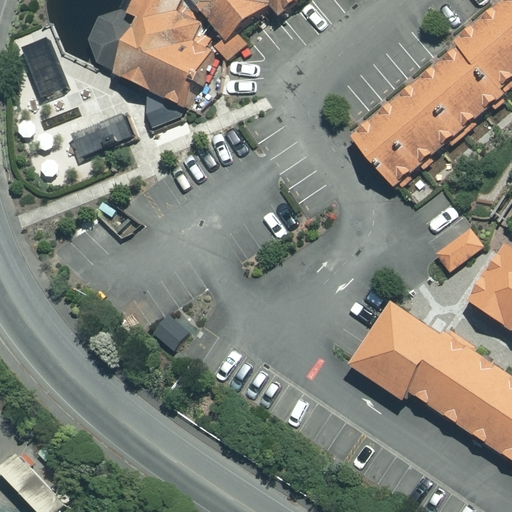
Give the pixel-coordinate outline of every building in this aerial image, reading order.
[(182,0),(149,0),(141,19),(128,13),(105,21),(95,43),(102,63),(104,69),(125,81),(198,116),(225,58),(205,48),(214,30),(210,28),(213,21),(192,12),(195,5),(182,0)] [(196,0),(236,47),(226,55),(234,64),(253,48),(248,43),(282,15),(289,24),(318,0),(196,0)] [(511,9),(367,127),(415,187),(511,108),(511,9)] [(489,253),(476,235),(443,260),(456,277),(489,253)] [(511,270),(479,316),(511,339),(511,270)] [(511,381),(410,310),(369,368),(511,468),(511,381)] [(71,511),(72,511),(24,461),(5,478),(37,511),(71,511)]
